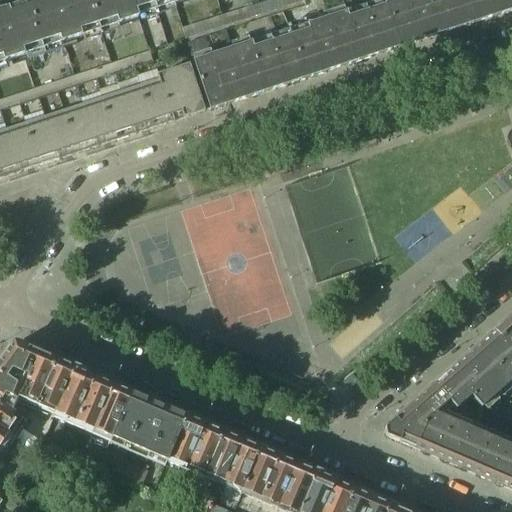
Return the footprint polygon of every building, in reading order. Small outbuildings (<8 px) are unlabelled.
[(102,32),(91,0),(34,0),(27,3),(42,51),(102,32)] [(159,17),(153,0),(91,0),(102,32),(139,19),(139,18),(149,15),(151,20),(159,17)] [(153,0),(159,17),(167,14),(165,9),(187,2),(189,7),(198,4),(206,2),(205,0),(153,0)] [(267,0),(181,28),(184,39),(304,1),(303,0),(267,0)] [(399,49),(383,0),(343,14),(359,62),(399,49)] [(436,37),(423,0),(383,0),(399,49),(436,37)] [(511,11),(511,5),(510,0),(423,0),(436,37),(511,11)] [(42,51),(27,3),(0,11),(0,65),(6,63),(7,67),(12,66),(13,67),(19,65),(19,66),(28,64),(25,57),(42,51)] [(359,62),(343,14),(326,19),(341,68),(359,62)] [(341,68),(326,19),(308,25),(308,24),(288,31),(304,80),(341,68)] [(288,31),(270,37),(252,42),(268,92),(304,80),(288,31)] [(252,42),(214,55),(192,62),(209,111),(268,92),(252,42)] [(57,161),(174,123),(172,117),(181,114),(183,120),(204,113),(188,65),(156,76),(159,86),(45,124),(57,161)] [(0,179),(52,163),(57,161),(45,124),(0,138),(0,179)] [(511,317),(507,322),(503,322),(498,327),(497,330),(494,333),(511,353),(511,317)] [(511,353),(494,333),(465,359),(496,395),(511,381),(511,353)] [(0,376),(21,391),(37,353),(18,345),(10,347),(0,362),(0,376)] [(56,361),(37,353),(21,391),(18,397),(37,405),(56,361)] [(465,359),(435,384),(456,409),(470,397),(480,409),(496,395),(465,359)] [(75,369),(56,361),(37,405),(56,413),(75,369)] [(85,374),(85,375),(80,372),(75,370),(75,369),(56,413),(61,415),(67,418),(94,430),(113,386),(85,374)] [(0,376),(0,404),(12,413),(18,397),(21,391),(0,376)] [(350,376),(341,384),(348,391),(356,383),(350,376)] [(467,429),(437,416),(434,415),(448,403),(455,410),(456,409),(435,384),(384,429),(385,438),(451,466),(467,429)] [(131,393),(113,386),(94,430),(112,438),(131,393)] [(149,401),(131,393),(112,438),(130,445),(149,401)] [(168,409),(149,401),(130,445),(149,453),(168,409)] [(0,404),(0,428),(10,435),(21,419),(12,413),(0,404)] [(186,417),(168,409),(149,453),(166,461),(186,417)] [(511,414),(509,410),(500,418),(506,424),(511,418),(511,414)] [(203,424),(186,417),(166,461),(184,469),(203,424)] [(222,432),(203,424),(184,469),(202,477),(222,432)] [(0,428),(0,452),(0,453),(12,436),(10,435),(0,428)] [(511,492),(511,448),(485,437),(467,429),(451,466),(511,492)] [(241,441),(222,432),(202,477),(222,485),(241,441)] [(259,448),(241,441),(222,485),(239,493),(259,448)] [(277,456),(259,448),(239,493),(258,501),(277,456)] [(276,508),(295,464),(277,456),(258,501),(276,508)] [(118,473),(123,462),(117,460),(113,471),(118,473)] [(137,481),(142,470),(136,468),(123,462),(118,473),(137,481)] [(305,468),(295,464),(276,508),(284,511),(299,511),(316,474),(310,471),(305,469),(305,468)] [(142,470),(137,481),(142,484),(147,473),(142,470)] [(319,511),(334,480),(317,473),(316,474),(299,511),(319,511)] [(341,511),(353,489),(334,480),(319,511),(341,511)] [(364,511),(372,497),(353,489),(341,511),(364,511)] [(385,511),(389,504),(372,497),(364,511),(385,511)]
